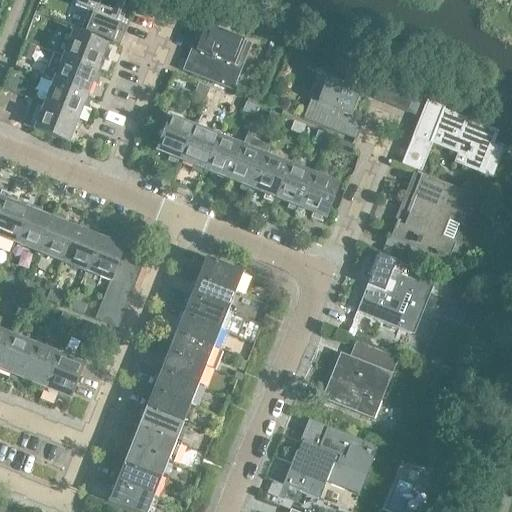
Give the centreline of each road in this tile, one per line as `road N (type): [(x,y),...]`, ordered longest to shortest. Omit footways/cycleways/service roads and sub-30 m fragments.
road 1 (residential): [(229,511),(323,277)]
road 2 (residential): [(101,453),(194,225)]
road 3 (residential): [(107,190),(165,36)]
road 4 (residential): [(323,277),(383,124)]
road 5 (residential): [(194,225),(323,277)]
